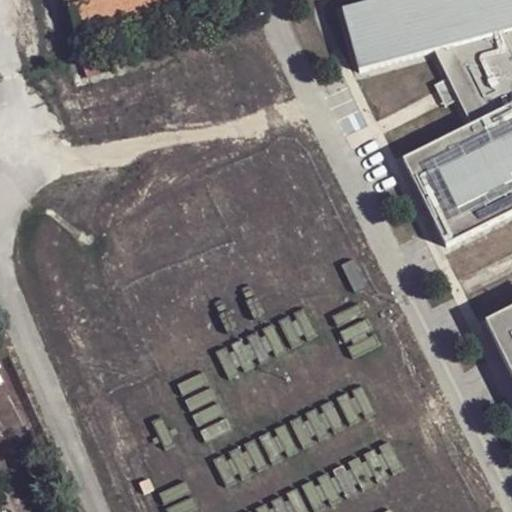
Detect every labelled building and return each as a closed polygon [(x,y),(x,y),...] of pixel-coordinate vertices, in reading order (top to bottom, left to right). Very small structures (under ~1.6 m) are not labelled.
[(70,0),(80,37),(177,12),(174,0),(70,0)] [(511,0),(399,0),(342,16),(368,78),(433,62),(511,41),(511,0)] [(247,12),(70,57),(75,87),(254,38),(247,12)] [(511,111),(511,41),(433,62),(468,132),(511,111)] [(511,111),(468,132),(406,162),(452,252),(511,222),(511,111)] [(511,310),(476,327),(511,392),(511,310)]
